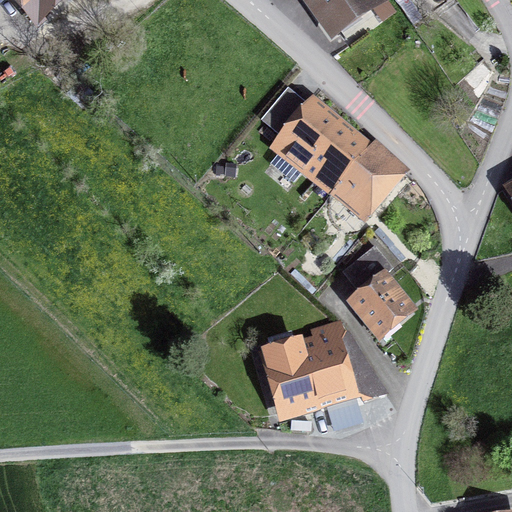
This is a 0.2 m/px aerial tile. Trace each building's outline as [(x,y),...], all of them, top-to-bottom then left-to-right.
[(9,0),(41,38),(86,0),(9,0)] [(316,0),(337,30),(382,0),(316,0)] [(312,100),(270,153),(331,202),(375,150),(312,100)] [(331,202),(368,234),(412,182),(375,150),(331,202)] [(511,187),(503,192),(511,207),(511,187)] [(336,282),(379,334),(409,309),(365,257),(336,282)] [(349,335),(270,357),(286,412),(384,396),(349,335)]
